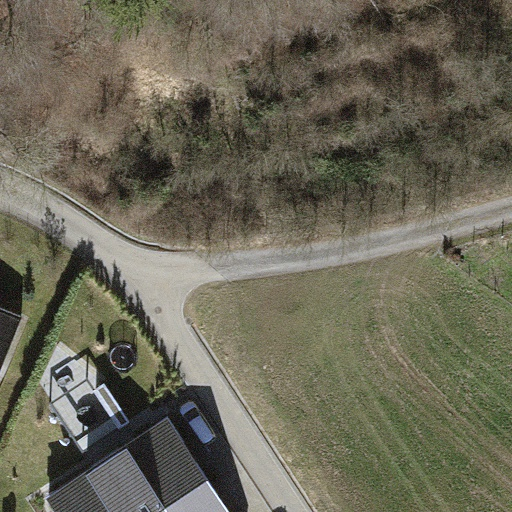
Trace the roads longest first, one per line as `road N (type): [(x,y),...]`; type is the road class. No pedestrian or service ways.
road 1 (residential): [(0,185),(143,271),(296,511)]
road 2 (track): [(143,271),(321,252),(511,202)]
